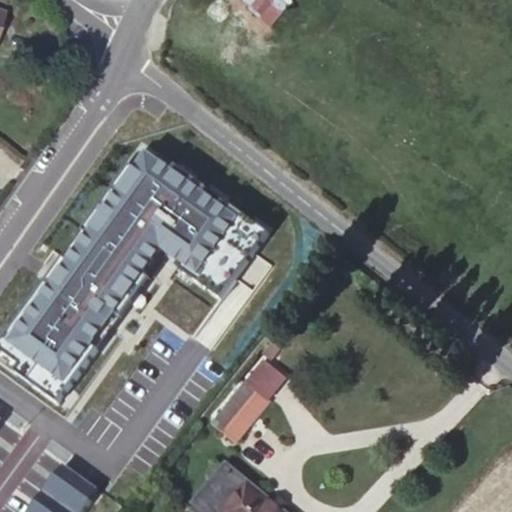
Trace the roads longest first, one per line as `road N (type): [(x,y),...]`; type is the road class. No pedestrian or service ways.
road 1 (unclassified): [(282,180),(511,361)]
road 2 (unclassified): [(282,180),(122,57)]
road 3 (residential): [(91,112),(0,240)]
